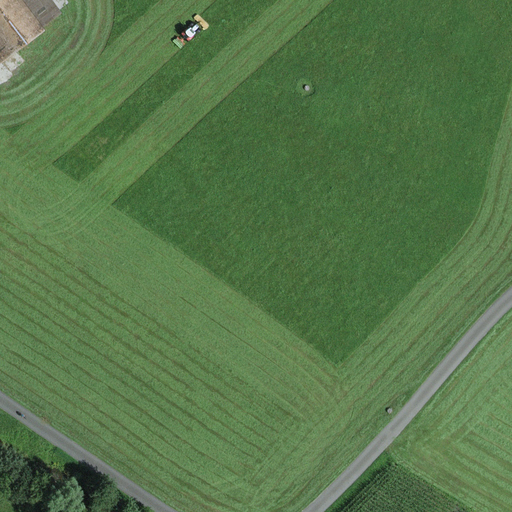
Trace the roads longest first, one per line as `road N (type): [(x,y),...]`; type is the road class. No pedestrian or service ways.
road 1 (unclassified): [(511,296),(312,511)]
road 2 (unclassified): [(165,511),(0,399)]
